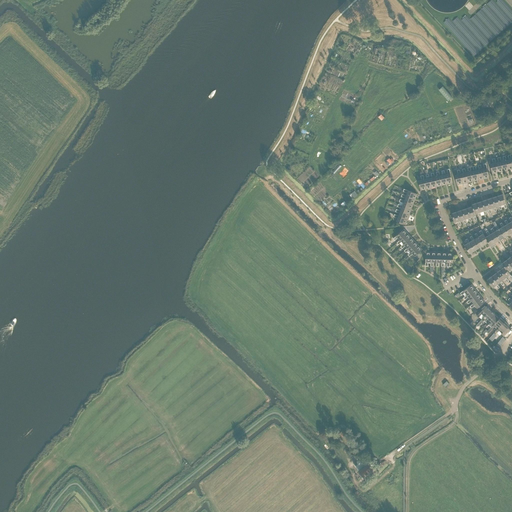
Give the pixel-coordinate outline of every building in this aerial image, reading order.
[(443,86),(438,90),(448,101),(452,97),(443,86)] [(406,196),(415,199),(417,194),(404,189),(403,191),(407,193),(406,196)] [(415,199),(406,196),(402,194),(401,196),(405,198),(404,201),(413,204),(415,199)] [(497,196),(500,205),(503,204),(505,208),(507,207),(503,194),(497,196)] [(502,209),(500,205),(497,196),(492,198),(495,207),(498,206),(500,210),(502,209)] [(497,211),(495,207),(492,198),(487,199),(490,209),(493,208),(494,211),(497,211)] [(404,201),(400,199),(399,201),(403,203),(402,206),(411,209),(413,204),(404,201)] [(491,212),(490,209),(487,199),(482,201),(485,210),(488,209),(491,217),(493,216),(491,212)] [(486,214),(485,210),(482,201),(477,203),(480,212),(483,211),(484,215),(486,214)] [(481,216),(480,212),(477,203),(471,205),(472,207),(475,214),(478,213),(479,217),(481,216)] [(411,209),(402,206),(398,204),(397,206),(401,208),(400,211),(409,214),(411,209)] [(477,219),(475,214),(472,207),(467,208),(470,217),(473,216),(475,220),(477,219)] [(471,221),(470,217),(467,208),(462,210),(465,219),(468,218),(469,222),(471,221)] [(409,214),(400,211),(396,209),(395,211),(399,213),(398,216),(407,219),(409,214)] [(466,223),(465,219),(462,210),(457,212),(460,221),(463,220),(464,224),(466,223)] [(461,225),(460,221),(457,212),(451,213),(454,222),(458,221),(459,225),(461,225)] [(407,219),(398,216),(391,213),(390,215),(393,216),(398,218),(396,221),(405,225),(407,219)] [(509,234),(504,226),(502,223),(500,224),(502,227),(499,229),(504,237),(509,234)] [(504,237),(499,229),(497,225),(495,226),(497,230),(495,232),(499,240),(504,237)] [(495,243),(490,234),(486,228),(484,229),(486,232),(488,236),(485,237),(488,242),(490,246),(495,243)] [(499,240),(495,232),(492,228),(491,229),(493,233),(490,234),(495,243),(499,240)] [(400,240),(407,233),(404,229),(393,239),(395,240),(398,237),(400,240)] [(488,242),(485,237),(481,230),(479,231),(481,235),(479,237),(483,245),(488,242)] [(404,244),(411,237),(407,233),(400,240),(397,243),(398,244),(402,241),(404,244)] [(483,245),(479,237),(476,233),(474,234),(477,238),(474,239),(479,247),(483,245)] [(479,247),(474,239),(472,236),(470,237),(472,240),(469,242),(474,250),(479,247)] [(407,248),(415,241),(411,237),(404,244),(400,247),(402,248),(405,245),(407,248)] [(474,250),(469,242),(467,239),(465,240),(467,243),(464,245),(469,253),(474,250)] [(411,252),(418,245),(415,241),(407,248),(404,251),(406,252),(409,249),(411,252)] [(418,245),(411,252),(408,255),(409,256),(413,253),(415,256),(422,249),(418,245)] [(511,267),(507,260),(502,264),(504,267),(505,266),(508,271),(510,269),(511,270),(511,267)] [(511,277),(511,276),(508,271),(505,266),(504,267),(500,270),(506,277),(508,275),(511,279),(511,277)] [(508,281),(506,277),(500,270),(496,273),(502,281),(504,279),(507,282),(508,281)] [(504,284),(502,281),(496,273),(492,276),(497,284),(500,282),(502,285),(504,284)] [(500,287),(497,284),(492,276),(487,280),(493,287),(496,285),(498,288),(500,287)] [(467,295),(475,289),(471,284),(460,293),(462,295),(465,292),(467,295)] [(470,299),(478,293),(475,289),(467,295),(463,297),(465,299),(469,296),(470,299)] [(474,303),(481,297),(478,293),(470,299),(467,302),(468,304),(472,301),(474,303)] [(481,297),(474,303),(470,306),(471,308),(475,305),(477,308),(485,302),(481,297)] [(485,316),(490,310),(486,306),(477,316),(478,317),(482,314),(485,316)] [(485,316),(479,322),(481,323),(483,321),(483,322),(484,320),(487,323),(489,320),(495,314),(490,310),(485,316)] [(489,320),(487,323),(484,326),(485,327),(487,325),(487,326),(488,324),(491,327),(493,324),(494,324),(499,318),(495,314),(489,320)] [(499,328),(505,321),(500,317),(499,318),(494,324),(493,324),(491,327),(487,332),(488,333),(496,325),(499,327),(499,328)] [(499,328),(499,327),(495,331),(497,333),(500,329),(503,332),(501,334),(504,336),(510,330),(507,327),(509,326),(505,321),(499,328)] [(506,339),(503,337),(498,343),(501,346),(506,339)] [(346,444),(349,441),(350,441),(342,431),(341,432),(338,435),(346,444)] [(363,477),(373,469),(368,463),(359,472),(363,477)]
